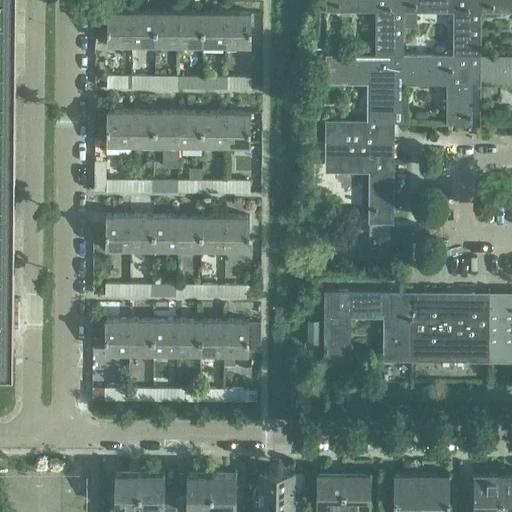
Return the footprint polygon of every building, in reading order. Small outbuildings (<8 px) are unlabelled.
[(0,0),(0,354),(6,354),(6,326),(19,326),(19,297),(6,297),(7,0),(0,0)] [(402,9),(402,0),(325,0),(325,9),(380,9),(380,52),(402,52),(402,9)] [(480,0),(402,0),(402,9),(458,9),(458,52),(480,52),(480,9),(480,0)] [(511,0),(480,0),(480,9),(511,9),(511,0)] [(107,41),(131,41),(131,9),(107,9),(107,41)] [(131,9),(131,41),(154,41),(155,9),(131,9)] [(154,41),(178,42),(178,9),(155,9),(154,41)] [(178,42),(201,42),(202,9),(178,9),(178,42)] [(201,42),(225,42),(225,10),(202,9),(201,42)] [(250,10),(225,10),(225,42),(249,42),(250,10)] [(325,120),(324,139),(392,139),(393,74),(402,74),(402,52),(380,52),(325,52),(325,74),(368,74),(368,120),(325,120)] [(446,120),(470,120),(471,74),(480,74),(480,52),(458,52),(402,52),(402,74),(447,74),(446,120)] [(511,52),(480,52),(480,74),(511,74),(511,52)] [(187,73),(178,73),(178,86),(201,86),(202,73),(202,64),(187,63),(187,73)] [(131,86),(131,73),(105,73),(105,85),(131,86)] [(154,73),(131,73),(131,86),(154,86),(154,73)] [(178,86),(178,73),(154,73),(154,86),(178,86)] [(201,86),(225,86),(225,73),(202,73),(201,86)] [(250,73),(225,73),(225,86),(250,86),(250,73)] [(105,141),(129,142),(130,109),(105,109),(105,141)] [(130,109),(129,142),(153,142),(154,109),(130,109)] [(177,165),(177,142),(177,110),(154,109),(153,142),(153,146),(162,147),(161,165),(177,165)] [(177,142),(201,142),(201,110),(177,110),(177,142)] [(201,142),(224,143),(225,110),(201,110),(201,142)] [(249,110),(225,110),(224,143),(249,143),(249,110)] [(392,139),(324,139),(324,161),(368,162),(368,220),(392,220),(392,139)] [(200,190),(201,178),(201,167),(187,167),(187,178),(177,178),(177,190),(200,190)] [(103,189),(129,189),(130,178),(103,177),(103,189)] [(129,189),(153,190),(153,178),(130,178),(129,189)] [(153,190),(177,190),(177,178),(153,178),(153,190)] [(200,190),(224,190),(224,178),(201,178),(200,190)] [(224,178),(224,190),(249,191),(249,178),(224,178)] [(105,246),(129,246),(129,214),(105,213),(105,246)] [(129,214),(129,246),(153,246),(153,214),(129,214)] [(153,246),(176,246),(176,214),(153,214),(153,246)] [(176,246),(200,246),(200,214),(176,214),(176,246)] [(200,246),(224,246),(224,214),(200,214),(200,246)] [(248,214),(224,214),(224,246),(248,247),(248,214)] [(103,293),(129,294),(129,281),(103,281),(103,293)] [(129,294),(152,294),(152,281),(129,281),(129,294)] [(152,294),(176,294),(176,281),(152,281),(152,294)] [(176,294),(199,294),(200,281),(176,281),(176,294)] [(199,294),(223,294),(223,282),(200,281),(199,294)] [(223,282),(223,294),(248,295),(248,282),(223,282)] [(382,314),(382,315),(390,315),(389,289),(323,288),(323,357),(344,357),(345,314),(382,314)] [(382,315),(382,357),(410,357),(411,289),(389,289),(390,315),(382,315)] [(410,357),(465,358),(489,358),(490,290),(411,289),(410,357)] [(511,290),(490,290),(489,358),(511,358),(511,290)] [(104,350),(128,350),(128,318),(104,318),(104,350)] [(128,318),(128,350),(152,350),(152,318),(128,318)] [(152,350),(175,350),(176,318),(152,318),(152,350)] [(175,350),(199,350),(199,318),(176,318),(175,350)] [(199,350),(223,350),(223,318),(199,318),(199,350)] [(247,318),(223,318),(223,350),(223,366),(234,366),(234,350),(247,350),(247,318)] [(128,398),(128,384),(102,384),(101,397),(128,398)] [(152,384),(128,384),(128,398),(151,398),(152,384)] [(175,398),(175,385),(152,384),(151,398),(175,398)] [(199,385),(175,385),(175,398),(199,398),(199,385)] [(222,398),(222,385),(199,385),(199,398),(222,398)] [(247,385),(222,385),(222,398),(246,399),(247,385)] [(138,508),(138,470),(114,469),(114,508),(115,508),(114,511),(136,511),(136,508),(138,508)] [(153,511),(154,508),(174,509),(174,492),(162,492),(162,470),(138,470),(138,508),(139,508),(138,511),(153,511)] [(174,509),(210,509),(211,470),(187,470),(186,492),(174,492),(174,509)] [(235,470),(211,470),(210,509),(234,509),(235,470)] [(250,511),(292,511),(293,504),(304,504),(304,491),(293,491),(293,471),(259,471),(258,497),(252,497),(251,505),(250,511)] [(316,511),(342,511),(343,471),(317,471),(316,511)] [(367,511),(368,472),(343,471),(342,511),(367,511)] [(391,511),(419,511),(420,472),(392,472),(391,511)] [(420,472),(419,511),(447,511),(448,472),(420,472)] [(471,511),(499,511),(500,472),(472,472),(471,511)] [(511,511),(511,472),(500,472),(499,511),(511,511)]
